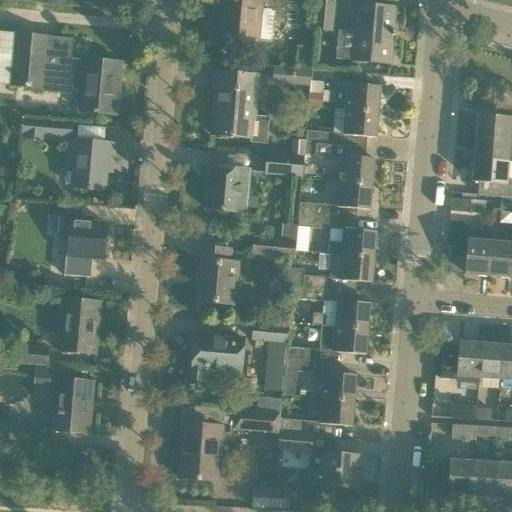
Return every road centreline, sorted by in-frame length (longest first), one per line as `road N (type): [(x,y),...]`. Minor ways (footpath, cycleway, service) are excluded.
road 1 (residential): [(128,511),(175,0)]
road 2 (residential): [(411,309),(435,15)]
road 3 (residential): [(395,511),(411,309)]
